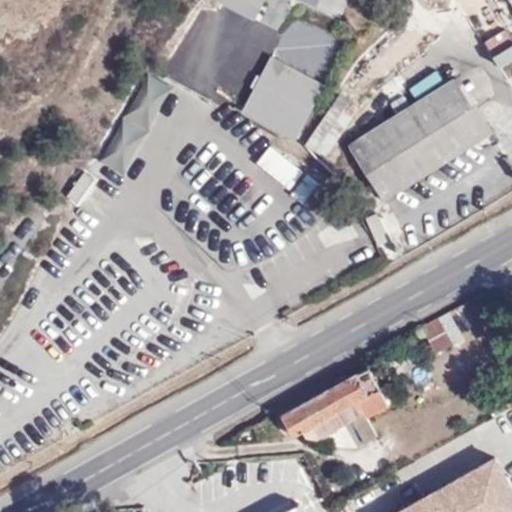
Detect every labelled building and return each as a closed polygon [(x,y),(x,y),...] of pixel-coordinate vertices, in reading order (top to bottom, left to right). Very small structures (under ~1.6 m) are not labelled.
[(216,0),(254,16),(260,0),(216,0)] [(310,0),(335,9),(338,0),(310,0)] [(363,0),(343,0),(338,5),(355,24),(372,10),(363,0)] [(327,72),(343,38),(305,21),(290,56),(327,72)] [(327,81),(271,53),(244,107),(301,135),(327,81)] [(127,175),(171,85),(145,73),(102,163),(127,175)] [(495,128),(461,75),(350,146),(384,199),(495,128)] [(268,144),(254,163),(288,188),(302,170),(268,144)] [(111,184),(90,170),(65,205),(86,220),(111,184)] [(333,190),(320,179),(303,200),(317,210),(333,190)] [(450,313),(423,327),(436,352),(463,338),(450,313)] [(369,368),(282,415),(293,436),(304,430),(306,435),(316,437),(325,434),(346,422),(352,419),(365,444),(378,437),(367,416),(390,404),(389,404),(381,388),(369,368)] [(381,388),(389,404),(401,398),(392,382),(381,388)] [(346,422),(325,434),(331,445),(359,447),(346,422)] [(435,491),(398,511),(511,511),(511,484),(496,457),(458,478),(460,484),(438,496),(435,491)] [(458,478),(435,491),(438,496),(460,484),(458,478)]
